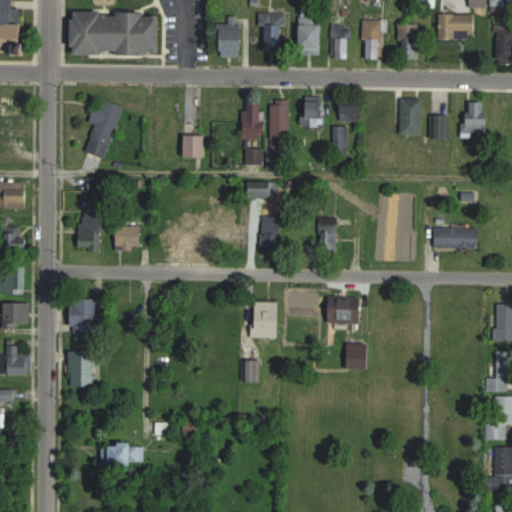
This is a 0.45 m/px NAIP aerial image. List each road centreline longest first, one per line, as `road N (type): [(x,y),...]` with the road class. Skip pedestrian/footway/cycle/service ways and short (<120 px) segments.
road 1 (residential): [(511,277),(48,268)]
road 2 (residential): [(511,81),(50,71)]
road 3 (residential): [(48,444),(50,0)]
